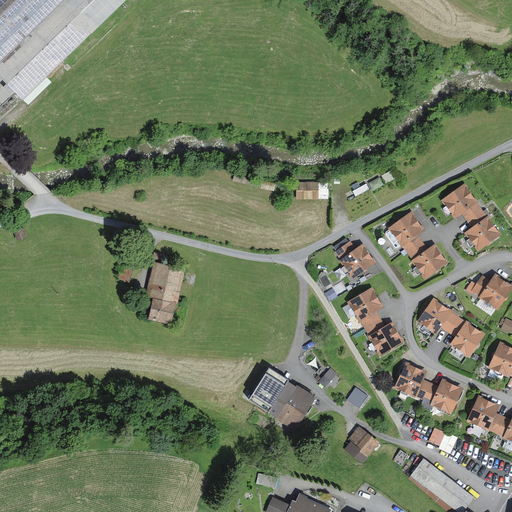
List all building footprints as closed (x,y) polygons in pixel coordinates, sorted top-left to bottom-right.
[(0,0),(0,87),(18,106),(126,0),(0,0)] [(333,179),(293,181),(294,202),(329,200),(334,198),(333,179)] [(462,184),(441,199),(453,217),(461,212),(474,202),(475,202),(462,184)] [(474,202),(461,212),(467,221),(471,226),(484,217),(474,202)] [(409,213),(387,228),(400,246),(402,245),(415,235),(422,231),(409,213)] [(471,226),(464,231),(477,249),(498,234),(485,216),(484,217),(471,226)] [(415,235),(402,245),(412,259),(425,250),(420,243),(415,235)] [(347,242),(335,252),(341,259),(353,249),(347,242)] [(373,261),(360,244),(353,249),(341,259),(339,261),(352,278),(373,261)] [(412,259),(410,260),(423,278),(445,263),(432,245),(425,250),(412,259)] [(181,270),(153,264),(141,317),(169,324),(181,270)] [(511,287),(494,276),(490,282),(481,296),(480,297),(497,309),(511,287)] [(482,277),(473,290),(481,296),(490,282),(486,280),(482,277)] [(370,289),(346,303),(357,321),(359,320),(375,311),(381,308),(370,289)] [(433,300),(416,323),(435,336),(441,327),(450,314),(451,313),(433,300)] [(375,311),(359,320),(368,337),(384,327),(380,320),(375,311)] [(464,324),(450,314),(441,327),(448,333),(455,337),(464,324)] [(455,337),(449,345),(468,358),(484,335),(466,322),(464,324),(455,337)] [(368,337),(367,337),(378,356),(401,342),(390,324),(384,327),(368,337)] [(511,350),(500,344),(489,368),(508,376),(511,368),(511,367),(511,350)] [(321,375),(327,383),(340,371),(334,364),(321,375)] [(422,381),(425,373),(406,364),(395,388),(415,397),(415,396),(422,381)] [(316,398),(268,369),(248,401),(295,430),(316,398)] [(431,384),(422,381),(415,396),(432,403),(438,388),(431,384)] [(451,413),(461,389),(441,381),(438,388),(432,403),(431,405),(451,413)] [(358,383),(349,395),(362,403),(370,391),(358,383)] [(494,414),(497,406),(477,397),(467,421),(487,430),(487,429),(494,414)] [(503,418),(494,414),(487,429),(504,436),(510,421),(503,418)] [(511,442),(511,416),(510,421),(504,436),(503,438),(511,442)] [(431,437),(441,441),(447,427),(437,422),(431,437)] [(377,443),(358,429),(347,445),(367,459),(377,443)] [(463,511),(473,500),(423,462),(408,481),(448,511),(463,511)] [(327,511),(328,510),(296,496),(288,511),(327,511)] [(282,503),(273,499),(267,511),(286,511),(289,506),(282,503)]
